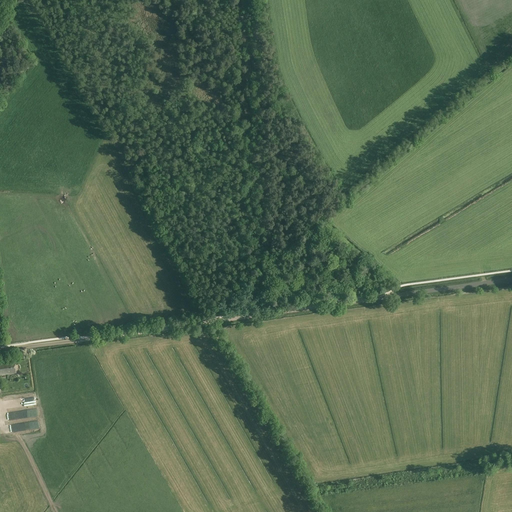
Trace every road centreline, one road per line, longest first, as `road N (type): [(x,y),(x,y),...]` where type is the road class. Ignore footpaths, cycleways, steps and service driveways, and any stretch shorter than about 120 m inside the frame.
road 1 (track): [(511,279),(0,349)]
road 2 (track): [(0,405),(5,430),(20,437),(55,511)]
